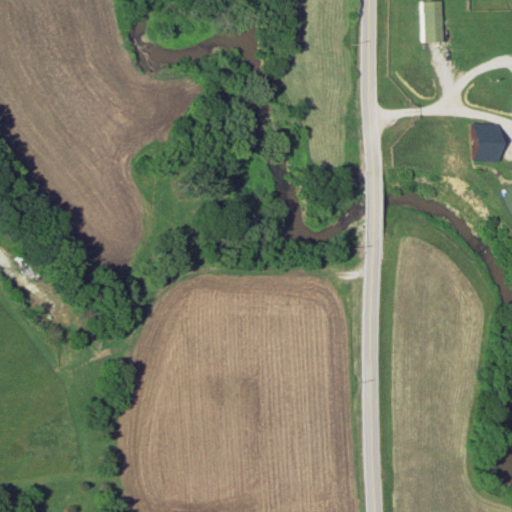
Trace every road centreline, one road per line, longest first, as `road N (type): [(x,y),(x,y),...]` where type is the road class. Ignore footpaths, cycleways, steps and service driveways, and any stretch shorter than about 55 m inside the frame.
road 1 (residential): [(367,511),(359,243)]
road 2 (residential): [(360,172),(363,0)]
